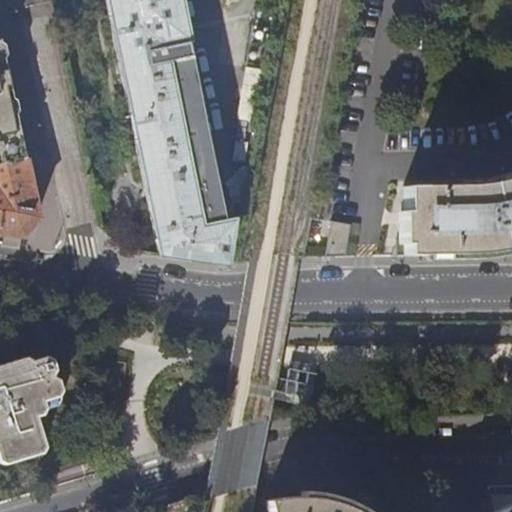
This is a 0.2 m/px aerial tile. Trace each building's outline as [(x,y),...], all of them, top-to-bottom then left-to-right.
[(95,0),(97,8),(106,6),(158,256),(234,268),(247,201),(218,207),(177,0),(95,0)] [(4,63),(0,43),(0,165),(24,160),(21,145),(4,63)] [(36,219),(24,160),(0,165),(0,234),(19,237),(36,219)] [(511,177),(470,186),(403,186),(403,257),(419,256),(476,256),(510,250),(511,249),(511,177)] [(332,220),(324,257),(336,257),(344,257),(351,224),(332,220)] [(0,461),(4,464),(39,454),(42,448),(34,417),(40,416),(43,409),(41,402),(56,398),(59,391),(53,368),(50,360),(43,356),(36,358),(30,360),(24,357),(0,364),(0,461)] [(511,511),(511,490),(487,491),(489,504),(492,511),(352,511),(338,505),(317,499),(286,498),(265,502),(268,511),(511,511)]
